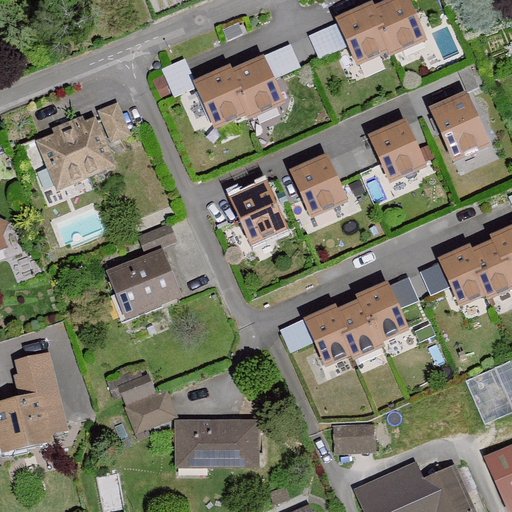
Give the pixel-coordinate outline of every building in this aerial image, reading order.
[(407,0),(388,0),(336,23),(356,68),(424,39),(407,0)] [(263,57),(197,85),(217,131),(283,103),(263,57)] [(185,59),(162,68),(174,97),(198,87),(185,59)] [(474,106),(443,120),(466,170),(497,156),(474,106)] [(103,124),(43,148),(63,199),(123,175),(103,124)] [(414,131),(380,148),(401,192),(435,176),(414,131)] [(336,167),(303,182),(323,226),(355,211),(336,167)] [(296,236),(276,193),(242,208),(262,251),(296,236)] [(0,225),(0,261),(13,256),(0,225)] [(511,228),(440,262),(461,306),(511,282),(511,228)] [(186,302),(170,259),(116,280),(133,323),(186,302)] [(406,328),(386,285),(307,321),(327,364),(406,328)] [(485,424),(511,412),(511,360),(466,379),(485,424)] [(34,405),(0,413),(0,415),(12,462),(61,450),(59,441),(73,438),(54,364),(26,371),(34,405)] [(180,420),(169,389),(158,393),(151,372),(118,384),(136,435),(180,420)] [(335,453),(375,452),(375,424),(334,425),(335,453)] [(267,430),(184,430),(184,474),(267,474),(267,430)] [(511,457),(495,465),(511,503),(511,457)] [(424,468),(361,496),(367,511),(479,511),(463,474),(432,487),(424,468)]
